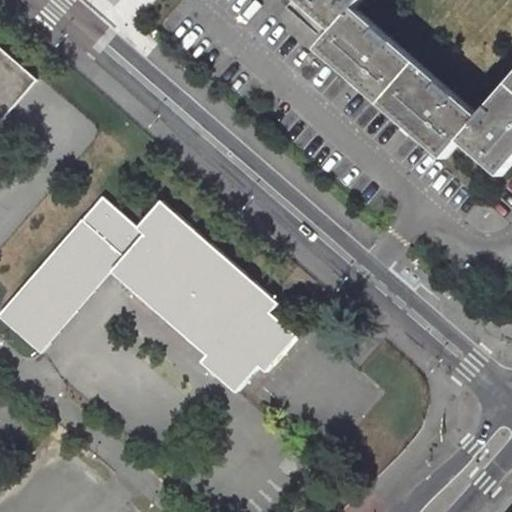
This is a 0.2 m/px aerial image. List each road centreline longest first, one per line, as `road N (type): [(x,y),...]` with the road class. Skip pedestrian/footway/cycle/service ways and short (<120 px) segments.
road 1 (residential): [(511,399),(52,0)]
road 2 (unknown): [(198,0),(432,204)]
road 3 (residential): [(511,399),(405,511)]
